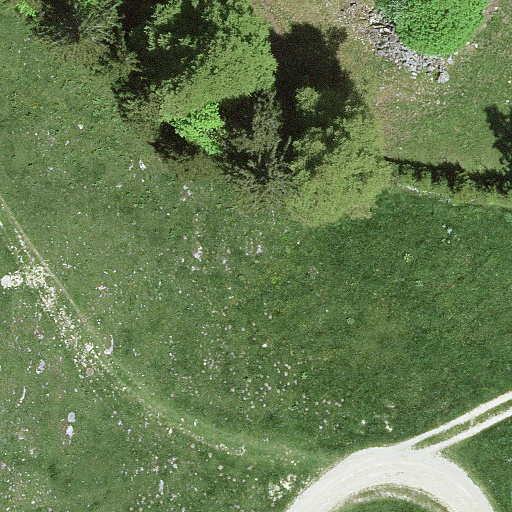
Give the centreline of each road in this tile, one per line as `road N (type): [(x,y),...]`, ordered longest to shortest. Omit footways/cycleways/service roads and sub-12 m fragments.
road 1 (track): [(309,511),(362,472),(399,469),(455,487),(475,511)]
road 2 (track): [(399,469),(417,449),(511,405)]
